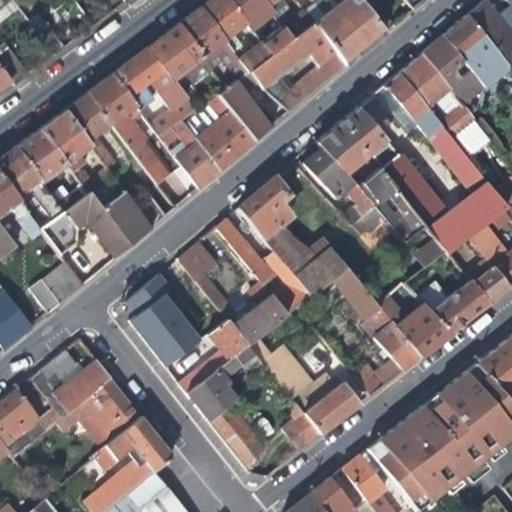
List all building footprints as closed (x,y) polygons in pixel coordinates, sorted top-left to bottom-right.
[(230,35),(243,25),(224,0),(209,0),(197,9),(222,42),(232,54),(240,48),(230,35)] [(289,42),(279,30),(263,42),(253,28),(269,16),(256,0),(224,0),(243,25),(259,46),(268,58),(289,42)] [(273,3),(276,0),(256,0),(269,16),(279,30),(289,42),(311,26),(302,14),(301,12),(288,22),(273,3)] [(384,34),(357,0),(344,0),(334,9),(327,0),(320,0),(311,7),(302,14),(311,26),(342,68),(372,43),(384,34)] [(327,0),(334,9),(344,0),(327,0)] [(402,0),(411,11),(424,0),(402,0)] [(501,0),(511,13),(511,0),(493,0),(494,0),(501,0)] [(298,9),(301,12),(302,14),(311,7),(308,2),(298,9)] [(511,41),(481,2),(463,17),(510,73),(511,75),(511,41)] [(238,63),(232,54),(222,42),(197,9),(175,27),(208,71),(220,63),(235,82),(246,74),(238,63)] [(500,81),(510,73),(463,17),(452,27),(440,37),(468,72),(446,90),(459,106),(477,92),(496,77),(500,81)] [(33,32),(51,57),(63,48),(44,24),(33,32)] [(307,59),(315,69),(318,73),(312,77),(324,83),(342,68),(311,26),(289,42),(268,58),(246,74),(235,82),(224,91),(216,97),(253,142),(272,127),(243,91),(256,81),(287,114),(305,99),(302,85),(290,95),(287,90),(278,80),(307,59)] [(189,87),(208,71),(175,27),(145,49),(168,79),(177,91),(180,88),(179,87),(185,82),(189,87)] [(468,72),(440,37),(430,46),(417,56),(446,90),(468,72)] [(259,46),(238,63),(246,74),(268,58),(259,46)] [(3,49),(0,51),(0,71),(8,81),(12,87),(25,77),(3,49)] [(155,94),(169,111),(184,100),(177,91),(168,79),(145,49),(109,77),(131,106),(137,114),(146,126),(151,122),(140,107),(149,99),(139,86),(145,81),(155,94)] [(429,103),(446,90),(417,56),(405,66),(393,76),(448,140),(472,121),(468,116),(459,106),(442,119),(429,103)] [(315,69),(287,90),(290,95),(302,85),(305,99),(324,83),(312,77),(318,73),(315,69)] [(448,140),(393,76),(380,88),(370,96),(390,120),(400,112),(414,128),(438,155),(434,159),(468,199),(445,219),(395,160),(376,176),(419,225),(443,252),(458,241),(465,236),(499,210),(504,206),(491,192),(448,140)] [(140,143),(125,123),(118,115),(131,106),(109,77),(85,95),(109,126),(131,154),(156,186),(170,176),(143,141),(140,143)] [(149,99),(155,94),(145,81),(139,86),(149,99)] [(485,102),(477,92),(459,106),(468,116),(485,102)] [(94,138),(109,126),(85,95),(61,112),(89,148),(103,167),(107,172),(114,166),(94,138)] [(221,119),(193,141),(217,172),(253,142),(216,97),(208,103),(221,119)] [(160,115),(151,122),(146,126),(154,137),(177,121),(191,110),(184,100),(169,111),(162,116),(160,115)] [(125,123),(137,114),(131,106),(118,115),(125,123)] [(194,114),(191,110),(177,121),(184,129),(198,118),(196,112),(194,114)] [(395,160),(353,110),(319,139),(340,167),(348,174),(364,160),(369,167),(354,180),(361,188),(376,176),(395,160)] [(76,157),(89,148),(61,112),(37,130),(64,166),(79,186),(84,193),(109,175),(107,172),(103,167),(87,180),(78,168),(81,165),(76,157)] [(404,136),(414,128),(400,112),(390,120),(404,136)] [(172,160),(195,190),(217,172),(193,141),(184,129),(177,121),(154,137),(162,146),(171,139),(172,140),(176,138),(184,150),(172,160)] [(48,178),(64,166),(37,130),(13,148),(62,212),(86,194),(84,193),(79,186),(63,198),(48,178)] [(31,197),(49,222),(62,212),(13,148),(0,158),(0,180),(25,214),(31,209),(20,194),(28,189),(32,193),(31,197)] [(348,229),(372,212),(355,193),(317,151),(298,164),(331,201),(340,192),(352,204),(338,218),(348,229)] [(511,175),(491,192),(504,206),(511,200),(511,175)] [(361,188),(355,193),(372,212),(398,242),(419,225),(376,176),(361,188)] [(284,194),(272,177),(235,209),(277,260),(281,256),(277,249),(287,241),(277,229),(283,220),(273,208),(280,200),(284,194)] [(34,239),(40,234),(38,230),(25,214),(0,180),(0,216),(10,209),(34,239)] [(119,188),(95,207),(126,248),(149,229),(136,210),(119,188)] [(113,259),(126,248),(95,207),(86,194),(62,212),(49,222),(38,230),(40,234),(51,248),(57,257),(74,244),(76,229),(85,222),(113,259)] [(147,202),(136,210),(149,229),(160,220),(147,202)] [(509,212),(504,206),(499,210),(503,216),(509,212)] [(507,222),(503,216),(499,210),(465,236),(468,241),(473,246),(507,222)] [(242,241),(223,218),(212,228),(260,285),(268,294),(284,313),(306,295),(294,280),(281,265),(273,272),(276,276),(270,280),(240,243),(242,241)] [(11,246),(0,231),(0,257),(13,248),(11,246)] [(461,246),(468,241),(465,236),(458,241),(461,246)] [(13,248),(16,252),(25,246),(21,239),(11,246),(13,248)] [(310,270),(287,241),(277,249),(281,256),(277,260),(281,265),(294,280),(310,270)] [(195,243),(174,260),(191,282),(200,274),(212,264),(195,243)] [(489,257),(484,261),(506,288),(511,283),(511,248),(494,263),(489,257)] [(461,274),(467,281),(486,304),(506,288),(484,261),(482,258),(461,274)] [(310,270),(294,280),(306,295),(328,277),(336,271),(325,259),(310,270)] [(150,280),(200,337),(223,319),(195,286),(191,282),(174,260),(150,280)] [(39,283),(57,306),(80,287),(63,265),(39,283)] [(370,338),(399,372),(417,357),(373,310),(336,271),(328,277),(378,330),(370,338)] [(203,278),(200,274),(191,282),(195,286),(203,278)] [(226,305),(203,278),(195,286),(223,319),(244,345),(284,313),(268,294),(257,304),(237,322),(224,307),(226,305)] [(486,304),(467,281),(441,300),(429,284),(411,298),(415,302),(421,307),(425,312),(446,335),(486,304)] [(39,283),(26,291),(44,317),(57,306),(39,283)] [(249,295),(257,304),(268,294),(260,285),(249,295)] [(385,298),(373,310),(417,357),(446,335),(425,312),(421,307),(406,320),(400,315),(385,298)] [(415,302),(400,315),(406,320),(421,307),(415,302)] [(205,360),(174,384),(183,395),(244,345),(223,319),(200,337),(192,344),(205,360)] [(511,389),(511,333),(473,364),(503,397),(511,389)] [(250,352),(244,345),(183,395),(205,422),(236,396),(221,377),(250,352)] [(265,371),(290,403),(316,436),(356,405),(336,379),(331,384),(323,375),(304,390),(279,359),(265,371)] [(27,380),(57,416),(104,376),(94,363),(81,374),(75,367),(57,382),(63,389),(57,394),(45,381),(55,374),(46,364),(27,380)] [(503,397),(473,364),(443,388),(432,396),(459,431),(455,434),(477,463),(511,435),(511,406),(507,401),(503,397)] [(349,377),(365,398),(378,388),(362,367),(349,377)] [(81,413),(105,443),(136,416),(104,376),(57,416),(51,422),(59,430),(81,413)] [(0,402),(0,446),(6,454),(9,457),(27,442),(22,436),(35,425),(33,423),(39,419),(14,391),(0,402)] [(238,394),(236,396),(205,422),(244,472),(259,444),(233,411),(244,401),(238,394)] [(451,447),(468,470),(473,466),(477,463),(455,434),(459,431),(432,396),(425,402),(418,407),(440,434),(437,437),(447,450),(451,447)] [(279,429),(296,452),(316,436),(290,403),(282,410),(290,421),(279,429)] [(391,487),(400,497),(411,511),(413,511),(468,470),(451,447),(447,450),(437,437),(440,434),(418,407),(361,451),(377,470),(391,487)] [(81,502),(88,511),(102,511),(149,473),(168,458),(136,416),(105,443),(89,457),(101,471),(122,452),(130,461),(116,472),(116,480),(112,483),(108,479),(81,502)] [(369,477),(377,470),(361,451),(354,457),(369,477)] [(369,477),(354,457),(336,471),(350,488),(362,504),(369,511),(378,511),(379,511),(369,499),(380,490),(369,477)] [(180,511),(149,473),(102,511),(180,511)] [(319,511),(351,511),(352,511),(340,497),(326,479),(306,495),(319,511)] [(392,503),(400,497),(391,487),(384,493),(392,503)] [(350,488),(340,497),(352,511),(362,504),(350,488)] [(319,511),(306,495),(283,511),(319,511)] [(50,511),(41,499),(25,511),(50,511)]
